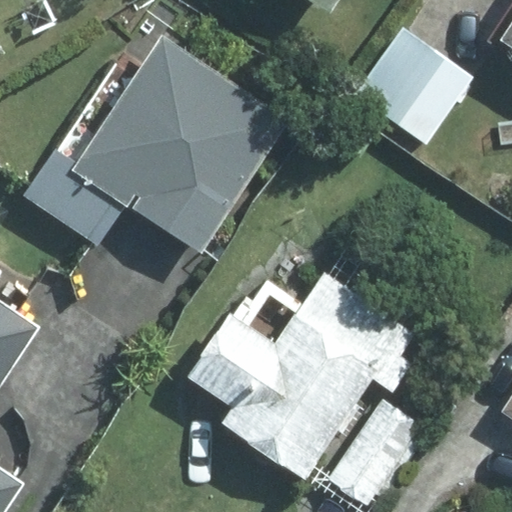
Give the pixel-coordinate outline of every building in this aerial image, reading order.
[(472,74),(407,27),(363,87),(428,134),(472,74)] [(133,193),(205,241),(290,112),(168,31),(83,160),(59,143),(29,189),(103,237),(133,193)] [(228,416),(308,467),(374,368),(398,383),(414,360),(402,352),(417,330),(329,271),(282,341),(236,311),(198,369),(241,397),(228,416)] [(0,511),(2,511),(24,480),(0,464),(0,382),(39,322),(0,297),(0,511)] [(376,489),(383,494),(422,434),(418,431),(423,422),(385,397),(334,474),(371,497),(376,489)]
